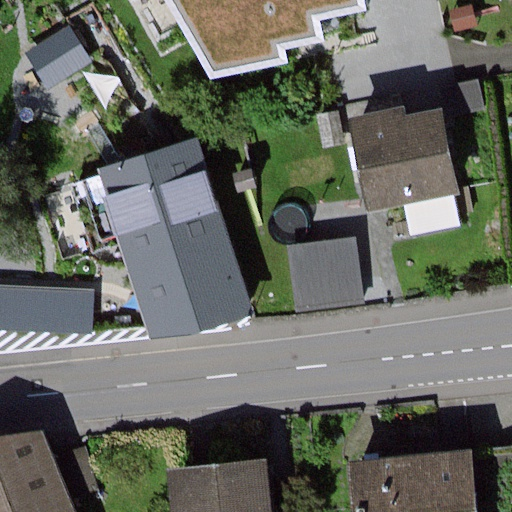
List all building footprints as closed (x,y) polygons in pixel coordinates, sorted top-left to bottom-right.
[(171,0),(209,74),(280,61),(279,43),(321,38),(318,15),(360,7),(358,0),(171,0)] [(91,65),(72,25),(21,52),(48,90),(91,65)] [(357,133),(370,202),(454,186),(440,117),(357,133)] [(196,145),(105,172),(155,342),(246,315),(196,145)] [(289,245),(294,306),(364,298),(356,240),(289,245)] [(95,290),(0,284),(0,328),(92,334),(95,290)] [(0,511),(70,511),(41,439),(0,455),(0,511)] [(471,511),(467,461),(356,470),(359,511),(471,511)] [(262,511),(256,465),(172,476),(176,511),(262,511)]
